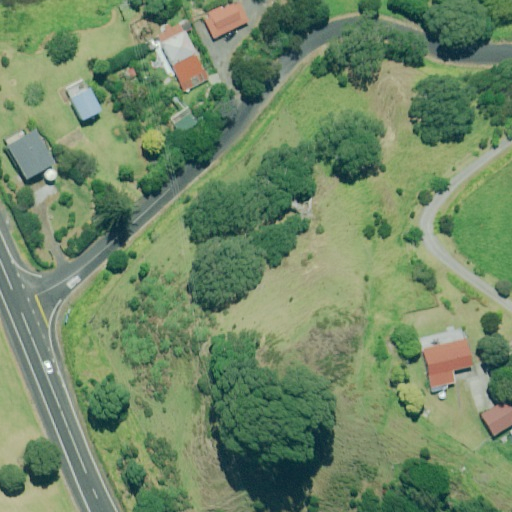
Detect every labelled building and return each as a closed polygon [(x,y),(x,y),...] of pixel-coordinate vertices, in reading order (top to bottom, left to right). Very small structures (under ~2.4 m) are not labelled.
[(248,21),(239,1),(204,17),(208,27),(213,38),(248,21)] [(208,80),(180,25),(158,37),(185,91),(208,80)] [(99,111),(84,81),(65,90),(81,120),(99,111)] [(56,176),(50,165),(53,163),(33,129),(6,145),(25,179),(40,170),(46,181),(56,176)] [(422,348),(431,392),(448,388),(447,384),(455,382),(452,370),(471,366),(465,339),(422,348)] [(511,424),(511,409),(506,400),(481,415),(493,435),(511,424)]
